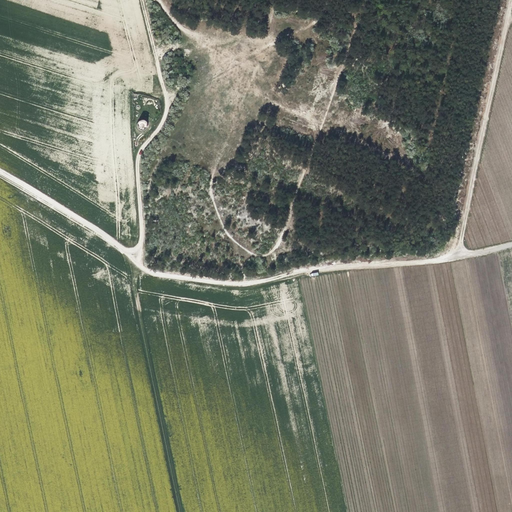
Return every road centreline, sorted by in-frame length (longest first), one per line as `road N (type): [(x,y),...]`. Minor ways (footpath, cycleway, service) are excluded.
road 1 (track): [(0,173),(159,274),(244,284),(511,244)]
road 2 (track): [(163,0),(253,90),(316,132),(276,251)]
road 3 (track): [(122,249),(140,244),(138,157),(167,108),(142,0)]
road 4 (track): [(460,256),(511,0)]
